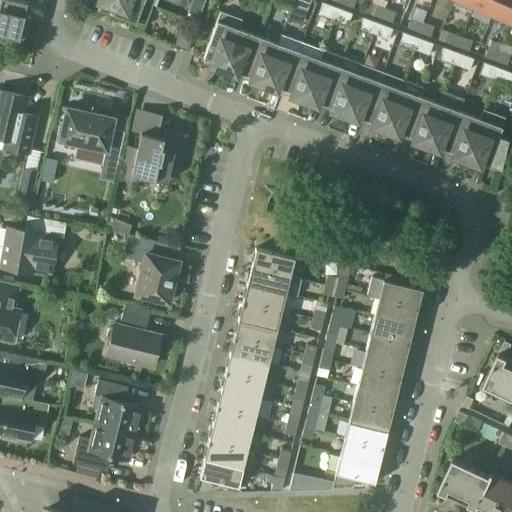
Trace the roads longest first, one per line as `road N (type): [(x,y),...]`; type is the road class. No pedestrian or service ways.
road 1 (residential): [(161,511),(252,118)]
road 2 (residential): [(452,298),(476,201),(252,118)]
road 3 (residential): [(252,118),(57,43),(51,26),(58,0)]
road 4 (residential): [(398,511),(452,298)]
